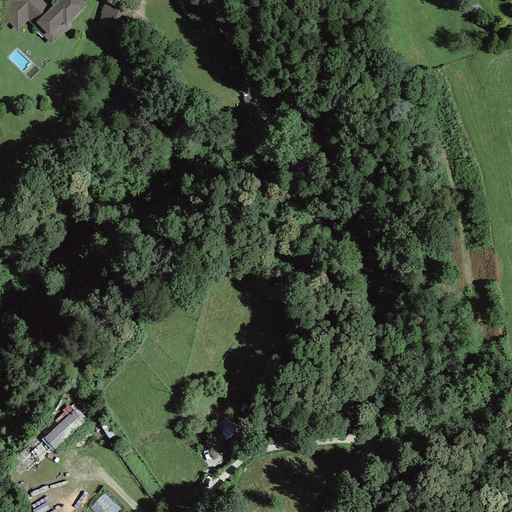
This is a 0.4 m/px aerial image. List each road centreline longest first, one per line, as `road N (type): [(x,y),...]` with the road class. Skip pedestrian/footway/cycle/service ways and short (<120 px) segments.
road 1 (track): [(187,511),(254,450),(337,439),(369,447),(451,511)]
road 2 (track): [(359,442),(359,414),(334,352),(344,332),(313,308),(311,278),(331,259),(352,270),(330,226)]
road 3 (residential): [(197,0),(221,23),(276,126),(340,126)]
